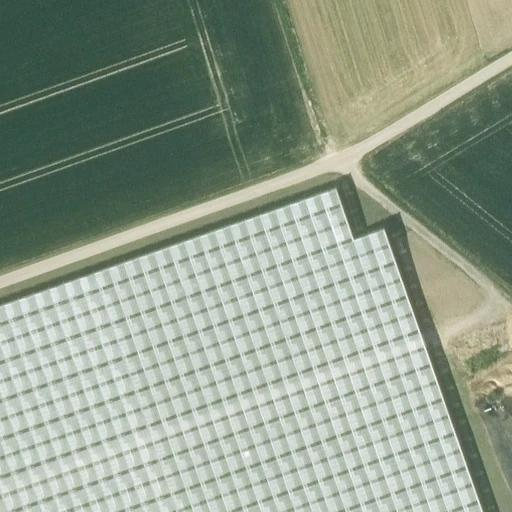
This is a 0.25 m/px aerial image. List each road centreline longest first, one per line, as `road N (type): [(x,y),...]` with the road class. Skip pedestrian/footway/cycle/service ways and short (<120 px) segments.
road 1 (track): [(0,283),(337,162),(511,57)]
road 2 (track): [(511,306),(337,162)]
road 3 (track): [(288,0),(337,162)]
